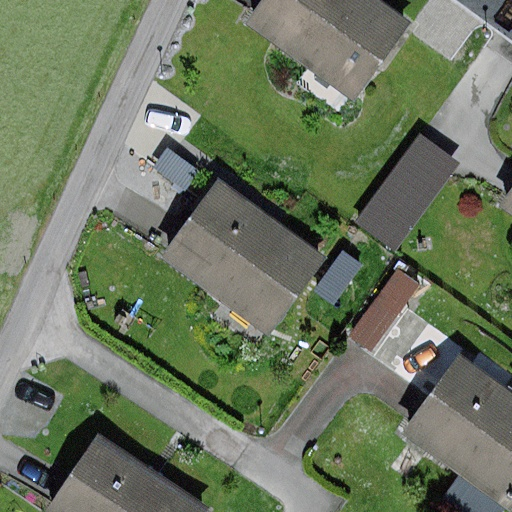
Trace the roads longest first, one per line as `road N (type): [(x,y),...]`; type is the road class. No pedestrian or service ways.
road 1 (residential): [(40,315),(182,0)]
road 2 (residential): [(40,315),(289,483),(300,511)]
